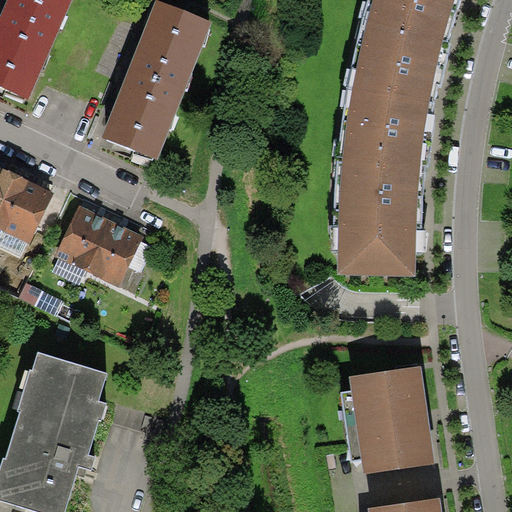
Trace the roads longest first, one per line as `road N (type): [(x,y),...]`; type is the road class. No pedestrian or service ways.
road 1 (residential): [(507,0),(477,113),(465,253),(497,511)]
road 2 (residential): [(210,221),(0,128)]
